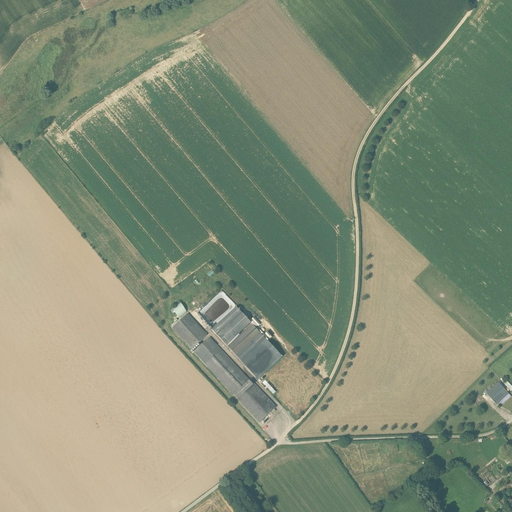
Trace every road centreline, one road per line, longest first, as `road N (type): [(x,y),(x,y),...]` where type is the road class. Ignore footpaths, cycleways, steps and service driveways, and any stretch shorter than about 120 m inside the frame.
road 1 (track): [(511,420),(480,435),(279,441),(319,398),(348,336),(358,286),(356,159),(374,121),(476,0)]
road 2 (track): [(198,4),(125,20),(112,5),(156,0)]
road 3 (unclassified): [(182,511),(279,441)]
